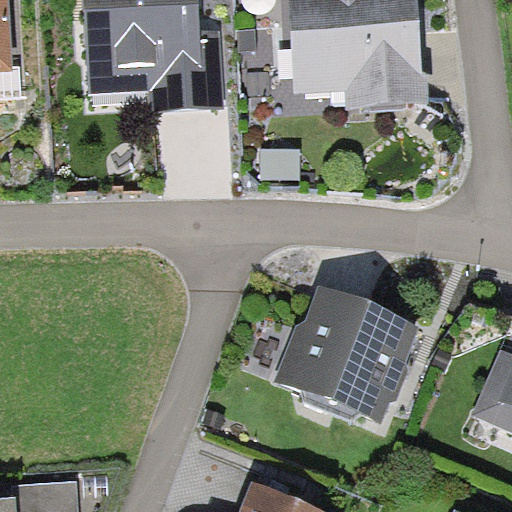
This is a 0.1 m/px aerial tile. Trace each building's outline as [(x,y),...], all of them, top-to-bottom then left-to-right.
[(0,0),(0,75),(14,75),(9,0),(0,0)] [(198,0),(84,0),(89,94),(149,91),(150,115),(225,111),(221,31),(200,32),(198,0)] [(418,0),(288,0),(293,95),(346,92),(347,112),(429,108),(428,79),(422,79),(418,0)] [(298,325),(275,384),(382,426),(420,329),(319,289),(304,327),(298,325)] [(511,355),(502,351),(473,417),(511,434),(511,355)] [(16,503),(16,511),(78,511),(77,485),(14,489),(16,503)] [(315,511),(253,487),(243,511),(315,511)] [(0,504),(0,511),(16,511),(16,503),(0,504)]
